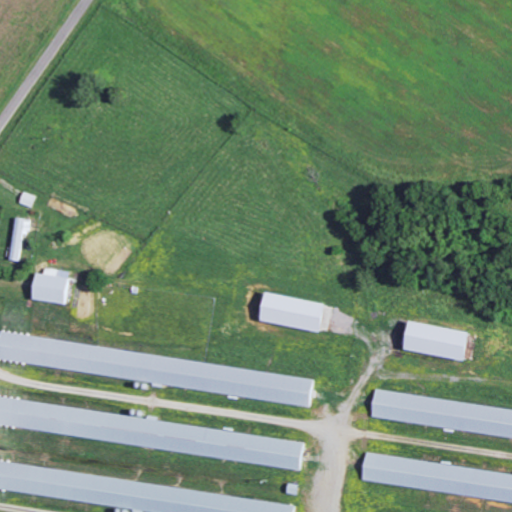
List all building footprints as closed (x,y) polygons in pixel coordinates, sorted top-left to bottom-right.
[(26,219),(12,217),(6,259),(20,262),(26,219)] [(252,320),(314,332),(319,303),(258,291),(252,320)] [(459,360),(464,332),(402,320),(397,349),(459,360)] [(0,361),(309,405),(313,377),(0,333),(0,361)] [(511,409),(371,391),(368,419),(511,438),(511,409)] [(0,399),(0,427),(301,467),(304,440),(0,399)] [(358,482),(511,502),(511,474),(362,454),(358,482)] [(0,491),(151,511),(292,511),(294,503),(0,463),(0,491)]
